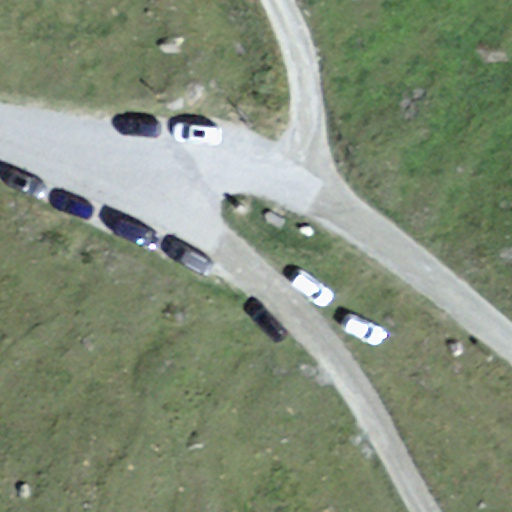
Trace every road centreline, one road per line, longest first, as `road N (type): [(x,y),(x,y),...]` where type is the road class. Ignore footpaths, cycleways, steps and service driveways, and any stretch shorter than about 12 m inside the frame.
road 1 (track): [(424,511),(334,358),(193,239),(145,181),(254,174),(328,201),(511,345)]
road 2 (track): [(276,0),(297,42),(308,96),(294,188)]
road 3 (tertiary): [(145,181),(0,143)]
